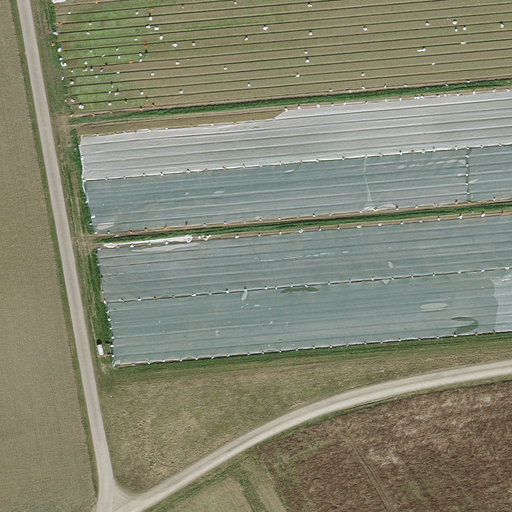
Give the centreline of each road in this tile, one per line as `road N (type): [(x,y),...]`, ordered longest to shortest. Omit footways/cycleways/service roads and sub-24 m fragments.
road 1 (unclassified): [(113,511),(25,0)]
road 2 (track): [(511,367),(307,411),(129,511)]
